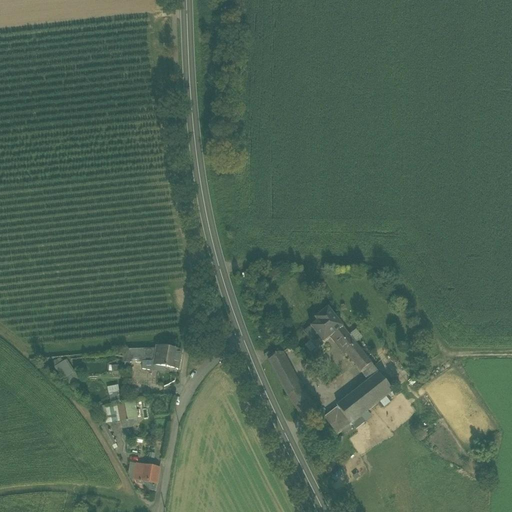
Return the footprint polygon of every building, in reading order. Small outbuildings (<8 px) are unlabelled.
[(325,343),(333,336),(343,328),(328,309),(317,318),(315,319),(318,323),(311,328),(318,336),(324,344),(325,343)] [(305,333),(312,341),(318,336),(311,328),(305,333)] [(345,331),(343,328),(333,336),(345,352),(355,344),(345,331)] [(324,344),(318,336),(312,341),(311,341),(317,349),(324,344)] [(355,344),(366,358),(371,354),(372,353),(371,351),(361,339),(355,344)] [(345,352),(361,373),(372,365),(366,358),(355,344),(345,352)] [(157,367),(174,370),(177,353),(161,349),(157,367)] [(143,364),(151,365),(153,353),(146,352),(143,364)] [(377,360),(371,354),(366,358),(372,365),(377,360)] [(302,418),(302,419),(314,411),(305,398),(304,397),(302,393),(299,390),(281,355),(268,361),(288,397),(302,418)] [(64,356),(54,361),(63,379),(73,374),(64,356)] [(379,374),(372,365),(361,373),(369,382),(379,374)] [(344,416),(351,425),(393,392),(379,374),(369,382),(337,407),(344,416)] [(108,387),(111,401),(122,398),(118,384),(108,387)] [(324,417),(331,426),(344,416),(337,407),(324,417)] [(108,413),(110,424),(128,421),(126,409),(108,413)] [(351,425),(344,416),(331,426),(338,435),(351,425)] [(108,431),(117,447),(124,444),(115,427),(108,431)] [(134,481),(144,483),(144,484),(147,490),(147,491),(156,492),(157,485),(160,469),(137,465),(134,481)]
